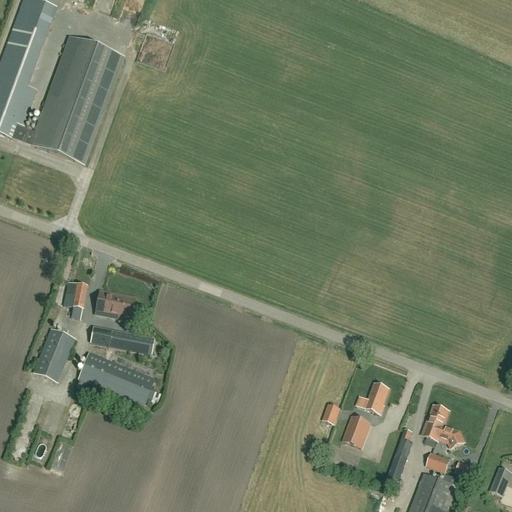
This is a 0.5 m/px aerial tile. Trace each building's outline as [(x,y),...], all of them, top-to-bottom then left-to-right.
[(0,136),(18,143),(84,167),(123,59),(79,43),(71,40),(36,136),(22,131),(36,92),(27,89),(36,65),(56,11),(26,0),(25,0),(6,52),(0,68),(0,136)] [(108,13),(114,0),(101,0),(98,8),(108,13)] [(83,312),(87,289),(69,285),(64,309),(72,310),(71,321),(80,322),(82,312),(83,312)] [(135,300),(118,297),(100,294),(96,317),(131,323),(135,300)] [(93,330),(90,345),(151,357),(154,341),(93,330)] [(57,385),(75,341),(66,338),(67,334),(61,332),(60,335),(51,332),(33,375),(57,385)] [(144,408),(154,383),(89,356),(79,381),(144,408)] [(383,408),(389,392),(375,387),(369,403),(367,402),(364,411),(381,417),(384,409),(383,408)] [(160,407),(164,398),(157,395),(154,404),(160,407)] [(334,428),(341,411),(328,406),(322,423),(334,428)] [(460,436),(460,435),(444,429),(449,414),(434,408),(430,420),(429,419),(422,438),(438,444),(439,442),(449,446),(451,451),(464,445),(464,444),(464,441),(462,438),(460,436)] [(362,451),(371,426),(352,419),(343,444),(362,451)] [(412,445),(408,444),(400,441),(383,490),(395,494),(412,445)] [(66,450),(69,449),(68,445),(61,448),(63,453),(57,455),(59,459),(58,459),(60,465),(70,461),(66,450)] [(450,463),(439,458),(431,456),(426,469),(446,476),(450,463)] [(470,472),(472,463),(463,461),(461,470),(470,472)] [(511,477),(500,472),(491,495),(502,499),(511,477)] [(410,511),(447,511),(456,488),(424,476),(410,511)]
